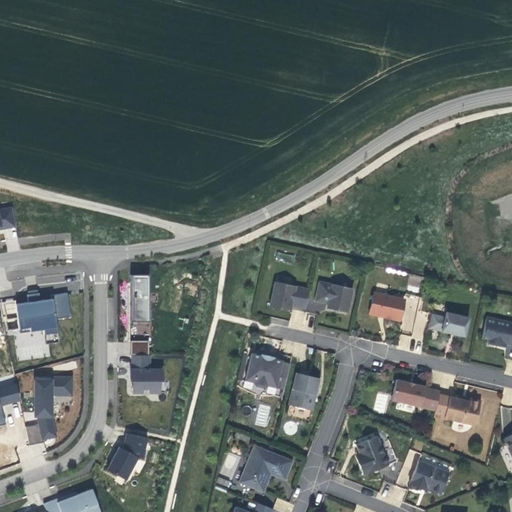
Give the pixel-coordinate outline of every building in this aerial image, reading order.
[(0,227),(0,229),(15,226),(12,207),(0,209),(0,227)] [(280,252),(278,258),(291,262),(292,257),(280,252)] [(148,275),(129,275),(129,322),(148,322),(148,275)] [(305,309),(309,290),(275,282),(269,307),(275,308),(276,306),(284,307),(290,308),(291,306),(305,309)] [(328,304),(327,308),(333,309),(334,305),(338,306),(341,310),(347,311),(352,289),(318,282),(314,301),(328,304)] [(384,317),(399,321),(404,299),(373,292),(368,314),(378,316),(378,315),(383,316),(384,317)] [(15,300),(2,302),(6,320),(17,318),(19,333),(42,330),(43,334),(57,332),(55,319),(70,317),(66,293),(51,295),(51,299),(39,301),(38,293),(37,293),(27,295),(28,302),(16,304),(15,300)] [(464,337),(469,318),(446,312),(444,317),(431,314),(428,328),(464,337)] [(504,347),(504,346),(511,348),(511,323),(486,317),(481,338),(489,339),(498,341),(498,343),(500,346),(504,347)] [(57,332),(43,334),(45,344),(58,342),(57,332)] [(132,355),(148,355),(148,340),(129,340),(129,355),(132,355)] [(251,353),(245,381),(254,383),(256,386),(263,388),(267,386),(284,390),(290,364),(282,362),(282,361),(272,359),(272,360),(266,358),(266,357),(251,353)] [(246,355),(243,354),(237,379),(240,380),(246,355)] [(148,355),(132,355),(132,369),(129,369),(129,380),(132,380),(132,392),(159,392),(159,380),(161,380),(161,369),(148,370),(148,355)] [(318,378),(296,373),(289,405),(311,410),(314,397),(312,397),(312,394),(315,394),(318,378)] [(71,377),(49,377),(49,379),(34,379),(34,416),(37,416),(38,424),(25,426),(29,445),(43,442),(43,439),(55,436),(51,416),(51,395),(71,395),(71,377)] [(407,382),(396,380),(391,400),(435,411),(439,394),(439,391),(425,388),(425,386),(414,384),(414,385),(407,383),(407,382)] [(0,425),(6,424),(2,405),(21,401),(17,384),(0,387),(0,425)] [(456,398),(439,394),(435,411),(433,416),(474,425),(481,401),(469,398),(468,401),(456,398)] [(146,437),(126,433),(122,448),(118,446),(106,469),(125,480),(137,457),(142,458),(146,437)] [(511,435),(503,439),(511,458),(511,435)] [(355,445),(359,453),(363,464),(359,466),(363,476),(388,465),(376,436),(355,445)] [(292,461),(253,445),(238,482),(263,492),(270,474),(284,480),(292,461)] [(363,464),(359,453),(354,455),(359,466),(363,464)] [(139,458),(133,470),(139,473),(144,461),(139,458)] [(441,493),(448,473),(418,461),(409,483),(419,488),(421,485),(427,487),(441,493)] [(263,492),(238,482),(237,485),(262,495),(263,492)] [(61,496),(43,503),(45,509),(46,511),(99,511),(91,488),(76,494),(63,499),(61,496)] [(75,491),(61,496),(63,499),(76,494),(75,491)] [(271,511),(273,509),(257,503),(253,511),(246,511),(235,507),(232,511),(271,511)]
